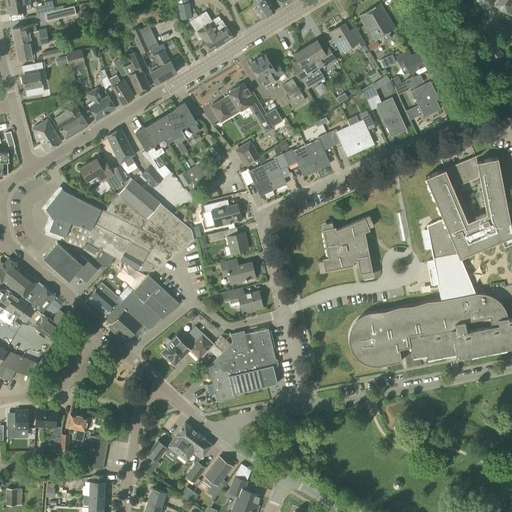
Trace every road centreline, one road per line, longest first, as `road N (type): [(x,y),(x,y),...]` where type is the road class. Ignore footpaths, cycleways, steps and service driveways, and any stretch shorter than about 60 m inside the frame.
road 1 (residential): [(307,407),(265,219),(460,124),(468,113),(467,93),(419,0)]
road 2 (tertiary): [(30,171),(316,0)]
road 3 (residential): [(307,407),(511,368)]
road 4 (residential): [(122,511),(138,422),(159,385)]
road 5 (tertiary): [(95,331),(63,291),(0,242)]
road 6 (residential): [(30,171),(0,52)]
